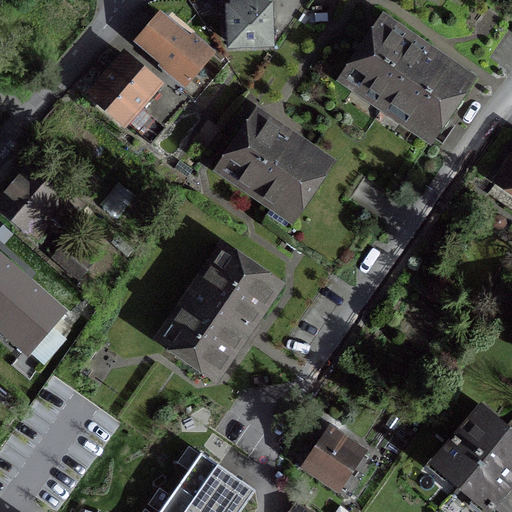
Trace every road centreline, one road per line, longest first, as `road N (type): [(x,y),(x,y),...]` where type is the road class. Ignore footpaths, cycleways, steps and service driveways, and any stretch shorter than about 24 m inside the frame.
road 1 (residential): [(276,424),(511,97)]
road 2 (residential): [(118,0),(0,147)]
